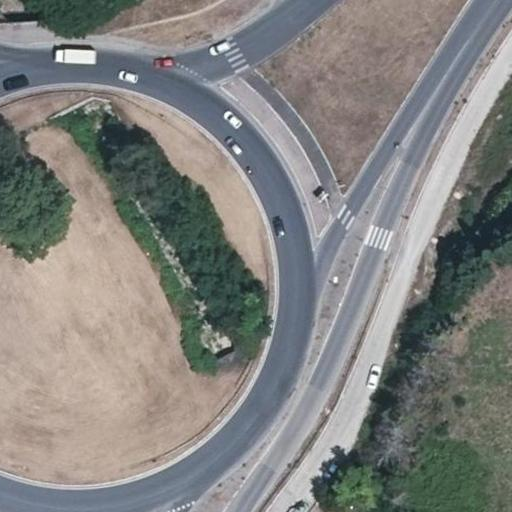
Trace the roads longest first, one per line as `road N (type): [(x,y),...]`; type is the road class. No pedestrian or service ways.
road 1 (trunk): [(139,511),(160,144),(52,0)]
road 2 (unclassified): [(288,511),(345,419),(466,134),(511,59)]
road 3 (primary): [(240,511),(310,418),(441,111),(441,90)]
road 4 (trunk): [(0,114),(66,185),(46,511)]
road 5 (primary): [(297,313),(293,236),(263,164),(210,107),(177,87)]
road 6 (primary): [(297,313),(345,218),(422,97),(441,90)]
road 7 (primary): [(185,479),(261,409),(297,313)]
road 8 (primary): [(0,494),(92,507),(185,479)]
road 9 (primary): [(177,87),(98,62),(15,68)]
road 10 (primary): [(314,0),(238,56),(177,87)]
